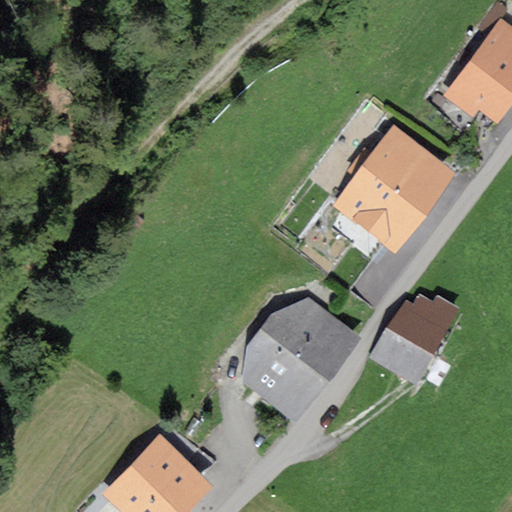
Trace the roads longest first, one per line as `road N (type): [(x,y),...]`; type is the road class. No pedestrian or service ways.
road 1 (unclassified): [(228,511),(258,485),(511,150)]
road 2 (track): [(0,337),(34,274),(206,74),(296,0)]
